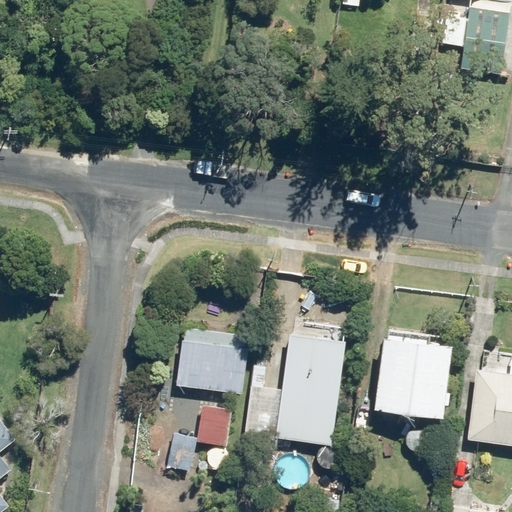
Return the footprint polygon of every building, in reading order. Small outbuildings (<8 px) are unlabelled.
[(504,71),(511,13),(470,8),(463,67),(504,71)] [(468,11),(447,10),(446,38),(466,39),(468,11)] [(178,384),(244,392),(249,347),(247,347),(248,335),(187,327),(185,341),(184,341),(178,384)] [(259,448),(310,455),(312,438),(333,441),(339,391),(357,394),(359,374),(341,372),(345,342),(294,336),(283,417),(250,413),(247,440),(260,442),(259,448)] [(387,337),(376,408),(445,418),(455,348),(387,337)] [(511,374),(478,371),(469,440),(511,445),(511,374)] [(204,405),(197,441),(226,446),(233,411),(204,405)] [(0,511),(10,505),(0,492),(0,478),(12,468),(0,453),(17,439),(0,418),(0,511)] [(168,468),(192,470),(196,438),(172,434),(168,468)] [(324,466),(305,466),(305,490),(324,490),(324,466)] [(429,511),(443,511),(443,501),(430,502),(429,511)]
